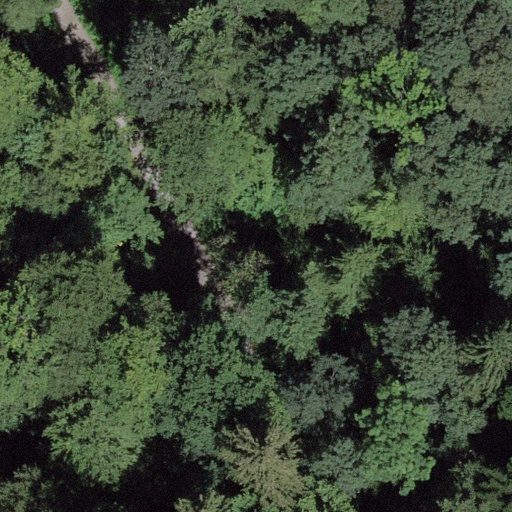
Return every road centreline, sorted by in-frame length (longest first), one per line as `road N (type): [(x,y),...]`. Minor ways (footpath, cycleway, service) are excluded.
road 1 (track): [(283,511),(274,458),(108,111)]
road 2 (track): [(108,111),(54,0)]
